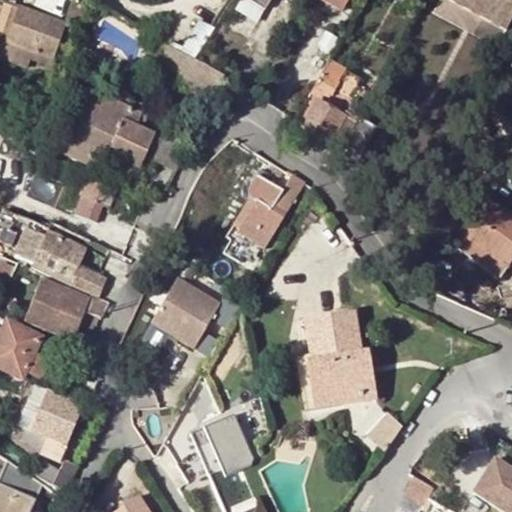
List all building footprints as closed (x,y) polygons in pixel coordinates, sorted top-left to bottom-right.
[(270,0),(245,0),(264,11),(270,0)] [(321,0),(323,1),(345,11),(350,0),(321,0)] [(511,0),(450,0),(506,30),(511,19),(511,0)] [(85,7),(73,3),(67,20),(81,24),(85,7)] [(0,45),(5,47),(53,62),(66,24),(17,8),(12,6),(1,40),(0,40),(0,45)] [(215,30),(199,21),(181,53),(195,61),(215,30)] [(0,45),(0,58),(28,67),(30,64),(50,70),(53,62),(5,47),(0,45)] [(197,62),(162,45),(153,65),(153,69),(157,77),(208,103),(221,77),(197,62)] [(330,61),(316,84),(310,94),(326,104),(336,86),(345,71),(330,61)] [(75,133),(91,95),(82,91),(66,130),(68,131),(75,133)] [(135,126),(140,115),(92,93),(91,95),(75,133),(68,131),(57,157),(87,171),(94,153),(106,158),(137,172),(153,137),(154,134),(135,126)] [(302,127),(340,149),(356,121),(345,114),(341,120),(315,105),(302,127)] [(342,150),(356,158),(372,130),(359,122),(342,150)] [(177,172),(191,140),(169,130),(164,142),(156,162),(177,172)] [(153,137),(137,172),(132,184),(146,189),(156,162),(164,142),(153,137)] [(87,171),(85,175),(87,176),(93,178),(95,174),(99,176),(106,158),(94,153),(87,171)] [(269,241),(303,185),(290,177),(282,191),(253,175),(249,183),(248,191),(249,197),(253,205),(241,225),(250,231),(246,238),(251,241),(255,234),(269,241)] [(114,193),(88,181),(75,213),(96,223),(102,207),(107,210),(114,193)] [(511,261),(511,219),(484,199),(458,235),(506,270),(511,261)] [(45,239),(26,230),(17,250),(14,257),(33,265),(30,270),(68,287),(84,294),(86,295),(96,299),(104,280),(79,269),(81,264),(69,259),(75,247),(46,234),(45,239)] [(506,270),(458,235),(451,245),(499,280),(506,270)] [(86,252),(75,247),(69,259),(81,264),(86,252)] [(128,260),(114,253),(111,260),(123,271),(128,260)] [(0,294),(13,267),(0,262),(0,294)] [(180,277),(153,322),(195,348),(223,304),(180,277)] [(81,299),(40,281),(25,319),(26,319),(23,325),(73,344),(85,312),(89,302),(84,300),(86,295),(84,294),(81,299)] [(96,299),(86,295),(84,300),(89,302),(85,312),(100,319),(107,304),(96,299)] [(303,321),(308,354),(310,361),(305,362),(313,402),(372,392),(370,376),(364,377),(360,351),(354,313),(303,321)] [(41,340),(4,323),(0,331),(0,372),(22,382),(25,376),(34,356),(41,340)] [(366,350),(360,351),(364,377),(370,376),(366,350)] [(310,361),(308,354),(296,357),(305,412),(374,401),(372,392),(313,402),(305,362),(310,361)] [(25,376),(40,383),(49,363),(34,356),(25,376)] [(41,392),(25,433),(45,442),(41,452),(40,456),(59,464),(80,408),(41,392)] [(399,426),(384,412),(363,436),(382,452),(399,426)] [(251,459),(245,444),(232,416),(190,434),(224,511),(248,511),(256,509),(248,489),(243,478),(240,470),(246,467),(251,459)] [(45,442),(25,433),(21,443),(41,452),(45,442)] [(469,492),(500,511),(511,511),(511,471),(491,458),(469,492)] [(25,511),(53,511),(76,470),(62,464),(59,472),(41,465),(20,510),(25,511)] [(429,487),(406,473),(401,491),(421,501),(423,497),(429,487)] [(148,511),(137,494),(121,505),(125,511),(148,511)]
